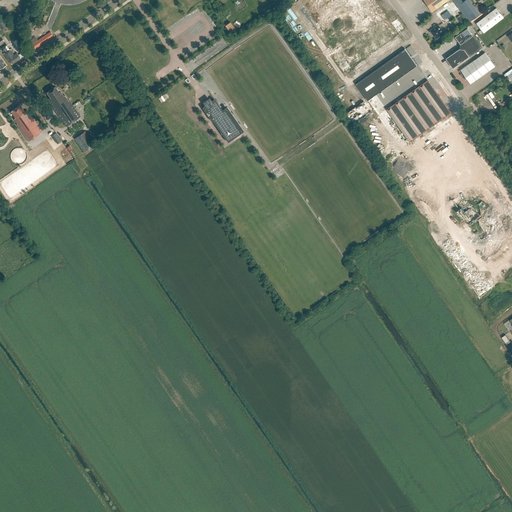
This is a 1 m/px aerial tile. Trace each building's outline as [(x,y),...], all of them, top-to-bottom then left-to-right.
[(448,0),(423,0),(432,12),(448,0)] [(473,20),(480,15),(469,0),(465,0),(464,2),(462,0),(453,0),(470,23),(473,20)] [(453,2),(436,14),(444,24),(460,12),(453,2)] [(476,23),(484,33),(504,18),(496,8),(476,23)] [(228,21),(222,25),(226,31),(232,28),(228,21)] [(438,25),(430,31),(436,39),(444,33),(438,25)] [(446,59),(453,68),(482,48),(467,28),(455,37),(460,45),(460,49),(446,59)] [(30,43),(32,46),(34,49),(53,36),(50,32),(38,40),(36,37),(36,38),(29,42),(30,43)] [(8,60),(12,64),(21,58),(17,53),(14,55),(10,49),(9,50),(6,45),(1,49),(4,53),(3,54),(8,60)] [(417,66),(412,59),(411,58),(411,57),(405,48),(405,49),(401,52),(356,84),(368,101),(413,69),(417,66)] [(461,70),(459,71),(465,80),(467,79),(471,84),(495,66),(485,53),(461,70)] [(451,113),(427,80),(382,112),(405,146),(451,113)] [(81,117),(73,106),(70,101),(69,102),(65,96),(64,97),(61,92),(59,93),(58,91),(55,87),(54,87),(53,87),(52,88),(52,89),(47,92),(51,98),(48,100),(66,127),(81,117)] [(210,100),(204,103),(206,105),(202,108),(209,117),(210,116),(227,142),(243,131),(243,130),(243,131),(227,107),(222,111),(214,99),(211,102),(210,100)] [(20,105),(11,111),(15,118),(14,119),(18,124),(17,125),(28,142),(42,132),(27,110),(25,112),(20,105)] [(85,131),(75,139),(84,152),(95,145),(85,131)] [(510,342),(505,335),(501,337),(507,344),(510,342)]
